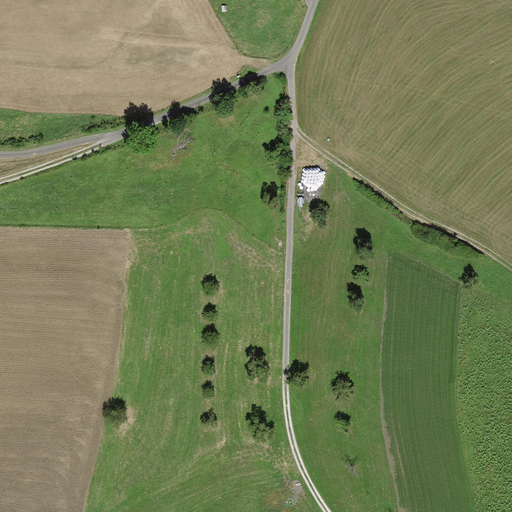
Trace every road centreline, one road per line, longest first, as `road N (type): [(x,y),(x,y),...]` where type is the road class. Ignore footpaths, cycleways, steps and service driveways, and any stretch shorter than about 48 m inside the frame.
road 1 (track): [(294,55),(286,423),(298,470),(325,511)]
road 2 (unclassified): [(0,154),(123,134),(248,79),(294,55),(314,0)]
road 3 (track): [(511,268),(410,214),(289,123)]
road 4 (track): [(123,134),(0,178)]
